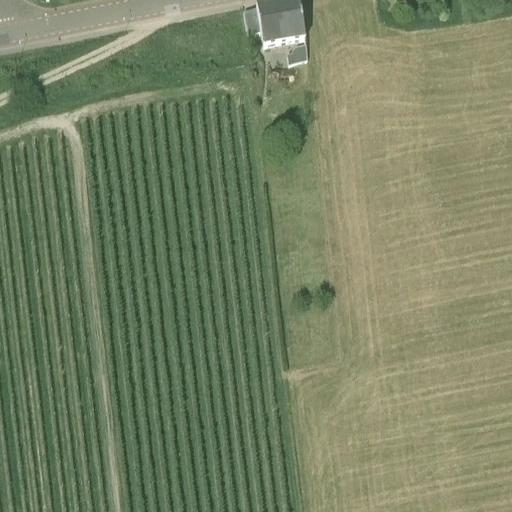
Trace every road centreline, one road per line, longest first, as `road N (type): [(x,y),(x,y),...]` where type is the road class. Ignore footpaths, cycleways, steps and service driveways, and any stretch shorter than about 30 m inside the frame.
road 1 (track): [(159,5),(148,33),(0,102)]
road 2 (tertiary): [(186,0),(22,31)]
